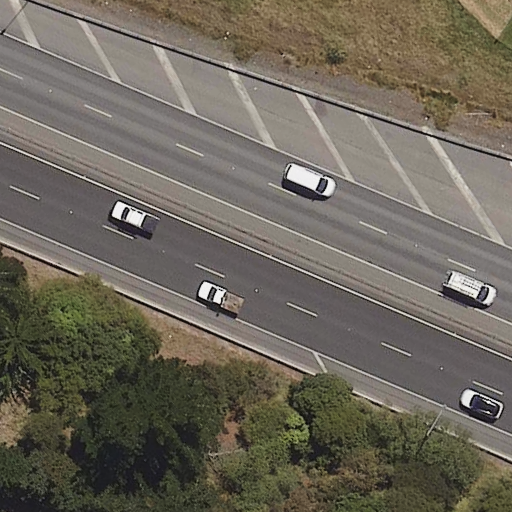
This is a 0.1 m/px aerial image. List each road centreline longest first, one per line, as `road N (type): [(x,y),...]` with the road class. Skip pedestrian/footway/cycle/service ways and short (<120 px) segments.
road 1 (motorway): [(0,75),(511,303)]
road 2 (motorway): [(511,398),(0,180)]
